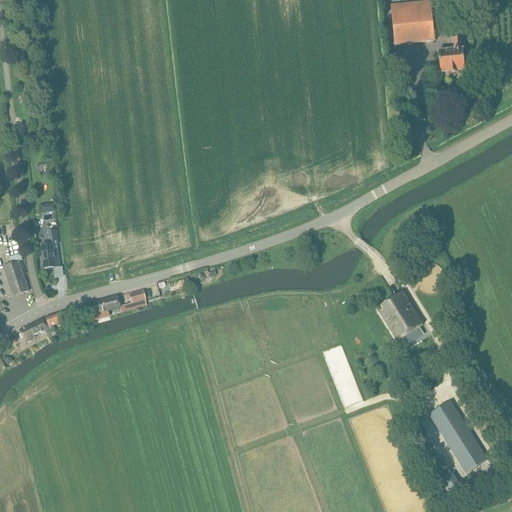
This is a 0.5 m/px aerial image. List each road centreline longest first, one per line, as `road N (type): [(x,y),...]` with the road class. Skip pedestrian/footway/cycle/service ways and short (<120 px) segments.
road 1 (tertiary): [(44,310),(331,218),(511,121)]
road 2 (unclassified): [(44,310),(29,258),(0,25)]
road 3 (unknown): [(331,218),(420,314),(448,392)]
